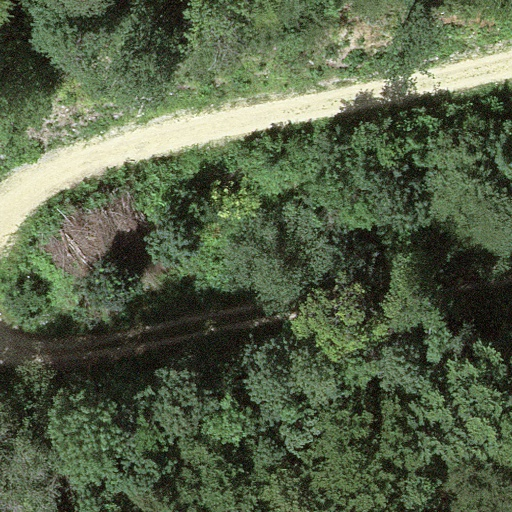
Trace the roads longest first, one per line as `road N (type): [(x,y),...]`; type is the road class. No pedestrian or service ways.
road 1 (track): [(511,66),(107,147),(30,178),(0,203)]
road 2 (track): [(511,269),(0,353)]
